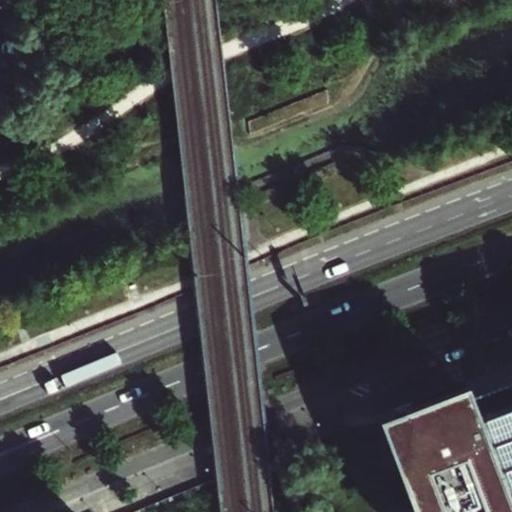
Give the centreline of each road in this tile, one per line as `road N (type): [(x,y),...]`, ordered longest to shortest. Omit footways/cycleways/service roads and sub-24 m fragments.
road 1 (unclassified): [(511,314),(25,511)]
road 2 (primary): [(0,465),(391,296)]
road 3 (trunk): [(0,445),(391,296)]
road 4 (trunk): [(269,290),(0,407)]
road 5 (primary): [(269,290),(0,392)]
road 6 (primary): [(511,195),(269,290)]
road 7 (primary): [(391,296),(511,251)]
